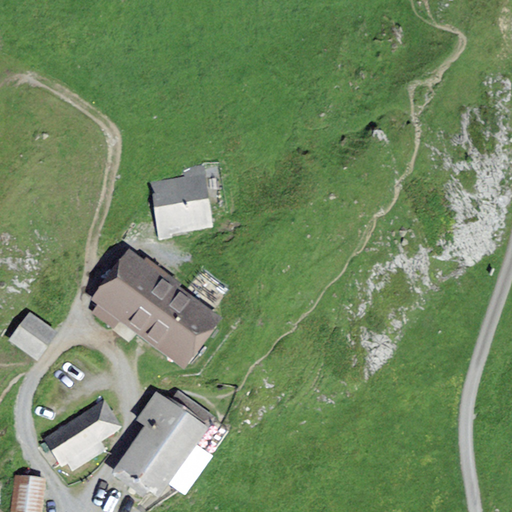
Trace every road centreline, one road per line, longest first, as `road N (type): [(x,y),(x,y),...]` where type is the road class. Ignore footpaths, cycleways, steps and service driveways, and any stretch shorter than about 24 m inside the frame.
road 1 (track): [(70,339),(112,149),(106,128),(75,98),(0,52)]
road 2 (track): [(511,258),(472,377),(465,449),(475,511)]
road 3 (track): [(77,511),(31,451),(24,401),(38,370)]
road 4 (track): [(38,370),(70,339),(97,338),(114,354),(137,414)]
